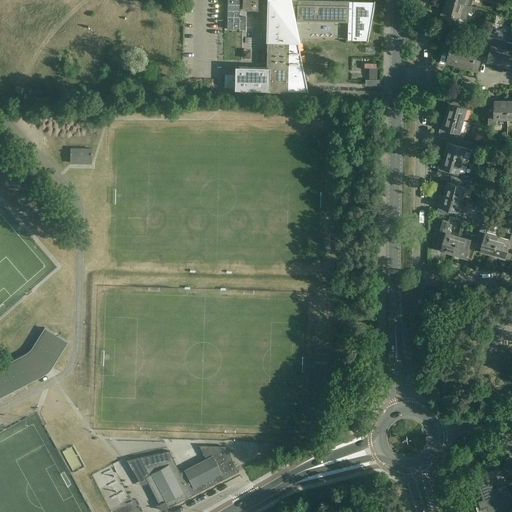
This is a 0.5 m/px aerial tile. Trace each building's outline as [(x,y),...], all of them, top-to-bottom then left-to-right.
[(227,0),(227,29),(242,29),(245,29),(245,17),(242,17),(239,17),(239,0),(227,0)] [(287,92),(287,91),(307,91),(307,92),(308,92),(292,17),(297,18),(297,21),(314,21),(315,21),(331,21),(331,22),(347,22),(348,22),(347,40),(367,40),(367,42),(375,1),(374,1),(374,2),(348,1),(293,0),(288,0),(289,0),(281,0),(280,0),(242,0),(242,10),(268,11),(268,40),(267,40),(266,67),(235,67),(234,89),(266,90),(266,92),(287,92)] [(471,6),(450,0),(447,0),(442,17),(440,17),(458,23),(462,9),(469,11),(475,13),(476,8),(471,6)] [(447,62),(460,65),(466,42),(461,40),(459,47),(452,45),(454,38),(448,36),(444,51),(450,53),(447,62)] [(487,61),(500,65),(507,42),(488,36),(484,51),(490,53),(487,61)] [(466,42),(460,65),(478,71),(477,73),(478,73),(482,57),(476,56),(477,53),(470,50),(472,43),(466,42)] [(511,43),(507,42),(500,65),(511,68),(511,48),(511,43)] [(450,103),(446,115),(464,120),(467,108),(471,110),(473,103),(454,97),(453,98),(456,99),(455,104),(450,103)] [(496,119),(508,119),(508,100),(489,100),(490,98),(489,98),(488,124),(496,124),(496,119)] [(439,133),(453,137),(456,138),(458,132),(460,133),(464,120),(446,115),(441,133),(439,132),(439,133)] [(449,142),(445,155),(468,161),(472,149),(470,149),(472,142),(456,138),(453,137),(456,138),(454,144),(449,142)] [(70,163),(91,163),(91,149),(71,149),(70,163)] [(438,172),(452,176),(456,177),(457,171),(459,172),(462,165),(467,166),(468,161),(445,155),(440,172),(438,172)] [(448,182),(444,194),(462,199),(465,187),(469,188),(471,182),(456,177),(452,176),(452,177),(455,178),(453,183),(448,182)] [(462,199),(444,194),(439,212),(437,211),(437,212),(468,221),(470,213),(464,211),(467,201),(462,200),(462,199)] [(441,250),(454,254),(459,235),(451,233),(452,231),(450,229),(448,228),(450,222),(443,220),(439,233),(439,234),(436,246),(437,246),(437,243),(443,245),(441,250)] [(480,251),(493,254),(499,236),(500,231),(482,225),(479,236),(477,243),(477,244),(482,245),(480,251)] [(476,247),(477,244),(477,243),(479,236),(472,234),(471,239),(459,235),(454,254),(471,259),(471,261),(475,246),(476,247)] [(499,236),(493,254),(511,259),(510,261),(511,261),(511,257),(511,235),(511,240),(499,236)] [(511,314),(493,314),(493,322),(492,339),(495,339),(495,338),(505,338),(505,339),(511,339),(511,314)] [(0,395),(42,374),(41,371),(48,364),(51,366),(65,342),(45,330),(31,353),(0,368),(0,395)] [(204,454),(206,458),(207,459),(185,470),(185,471),(183,472),(193,492),(195,491),(196,493),(238,472),(231,458),(225,446),(225,447),(207,446),(209,451),(204,454)] [(162,511),(169,507),(192,495),(191,493),(193,492),(183,472),(180,473),(169,452),(170,452),(170,451),(129,460),(129,461),(139,480),(145,477),(159,505),(161,504),(164,509),(162,510),(162,511)] [(486,511),(511,502),(511,498),(507,485),(502,472),(488,477),(488,475),(487,475),(488,477),(476,481),(477,482),(479,481),(485,499),(479,501),(480,505),(476,507),(477,511),(486,511)]
